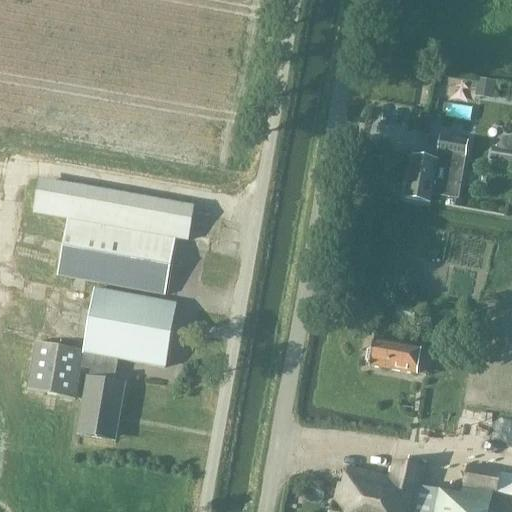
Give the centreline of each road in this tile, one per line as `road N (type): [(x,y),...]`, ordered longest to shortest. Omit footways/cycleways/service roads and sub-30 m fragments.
road 1 (unclassified): [(263,511),(355,0)]
road 2 (unclassified): [(291,0),(201,511)]
road 3 (track): [(254,209),(24,168),(0,174)]
